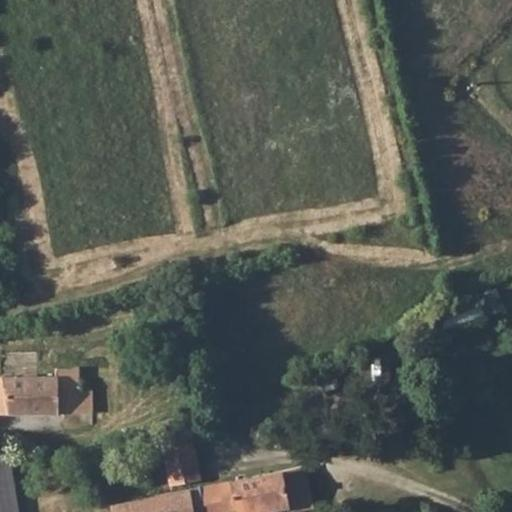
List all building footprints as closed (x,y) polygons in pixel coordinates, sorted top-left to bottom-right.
[(0,378),(0,415),(82,414),(82,399),(96,399),(96,381),(80,380),(80,368),(58,369),(57,377),(7,377),(0,378)] [(190,428),(161,432),(171,484),(199,480),(190,428)] [(18,511),(10,456),(0,457),(0,511),(18,511)] [(307,468),(193,489),(197,511),(271,511),(287,509),(286,511),(303,511),(316,510),(307,468)] [(197,511),(193,489),(173,492),(115,503),(116,511),(197,511)]
